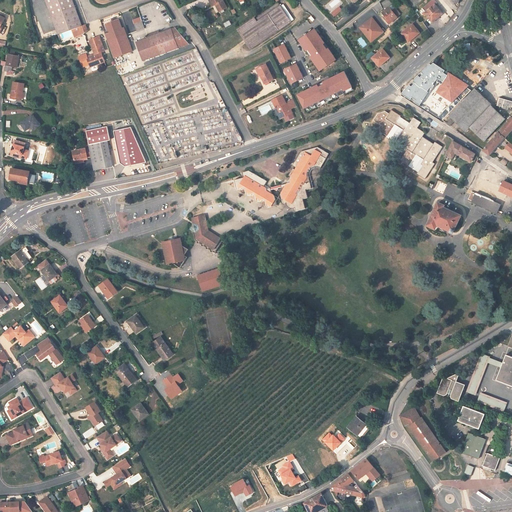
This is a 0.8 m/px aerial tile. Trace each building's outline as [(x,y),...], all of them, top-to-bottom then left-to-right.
[(58,35),(72,29),(82,26),(72,0),(62,0),(47,6),(58,35)] [(220,12),(227,8),(222,0),(209,0),(213,6),(216,5),(220,12)] [(425,13),(432,22),(442,14),(435,5),(437,3),(433,0),(430,0),(426,4),(427,5),(422,9),(426,13),(425,13)] [(250,49),(291,22),(278,3),(270,9),(255,19),(254,18),(237,29),(250,49)] [(397,17),(388,7),(382,13),(385,16),(384,17),(389,24),(397,17)] [(133,19),(136,31),(144,28),(141,17),(133,19)] [(372,18),(360,28),(365,34),(369,31),(375,39),(383,32),(372,18)] [(110,32),(105,34),(108,41),(127,35),(124,27),(122,28),(119,19),(107,23),(110,32)] [(413,24),(402,33),(408,42),(412,39),(420,33),(413,24)] [(88,31),(85,25),(82,26),(72,29),(75,38),(82,35),(88,31)] [(153,36),(136,42),(143,61),(189,44),(175,28),(159,34),(153,36)] [(365,34),(371,42),(375,39),(369,31),(365,34)] [(337,80),(306,34),(284,49),(313,91),(315,90),(327,82),(328,83),(329,84),(330,84),(331,84),(337,80)] [(127,35),(108,41),(114,58),(133,51),(127,35)] [(88,60),(90,65),(91,67),(105,62),(101,52),(105,51),(99,37),(90,40),(95,54),(93,55),(94,57),(90,59),(88,60)] [(383,49),(372,58),(378,66),(382,63),(382,64),(390,58),(383,49)] [(6,66),(5,71),(8,72),(11,70),(12,67),(17,68),(19,56),(9,54),(6,66)] [(83,67),(90,65),(88,60),(87,58),(81,61),(83,67)] [(274,80),(266,64),(258,68),(260,73),(259,73),(265,84),(274,80)] [(428,66),(424,69),(437,79),(440,75),(428,66)] [(418,75),(401,94),(420,106),(433,85),(437,79),(424,69),(417,75),(418,75)] [(436,86),(439,88),(438,88),(443,92),(451,97),(458,87),(455,84),(456,82),(455,80),(453,78),(450,79),(449,80),(446,78),(443,82),(440,80),(436,86)] [(23,92),(24,84),(14,82),(11,96),(12,96),(21,97),(22,98),(23,92)] [(330,96),(324,88),(331,84),(330,84),(329,84),(328,83),(327,82),(315,90),(323,101),(330,96)] [(470,127),(485,141),(505,119),(491,105),(492,104),(475,88),(449,116),(466,131),(470,127)] [(287,103),(286,103),(282,95),(272,100),(278,112),(281,111),(284,117),(286,120),(287,121),(293,118),(293,117),(292,113),(290,109),(296,106),(293,100),(287,103)] [(309,115),(317,110),(309,97),(301,103),(309,115)] [(511,107),(511,101),(499,98),(497,106),(502,107),(502,108),(508,110),(509,107),(511,107)] [(442,113),(438,117),(443,120),(459,103),(455,99),(452,102),(442,112),(442,113)] [(419,171),(417,174),(425,179),(435,164),(433,162),(443,147),(435,142),(434,144),(423,137),(425,133),(418,128),(421,122),(414,117),(407,127),(398,120),(401,116),(392,109),(389,113),(385,110),(378,113),(374,120),(382,125),(380,127),(381,132),(388,136),(396,125),(403,129),(398,137),(405,142),(403,146),(408,149),(401,159),(410,165),(416,155),(424,159),(420,165),(422,166),(419,171)] [(21,124),(26,131),(31,127),(33,130),(40,125),(33,115),(21,124)] [(511,118),(511,117),(497,132),(498,133),(504,138),(511,128),(511,118)] [(388,136),(395,141),(398,137),(403,129),(396,125),(388,136)] [(498,133),(483,150),(490,155),(504,138),(498,133)] [(24,149),(26,143),(15,140),(11,155),(21,158),(21,157),(24,149)] [(94,170),(113,166),(107,141),(89,145),(92,156),(94,170)] [(475,154),(453,141),(446,155),(452,158),(455,153),(471,162),(475,154)] [(87,157),(92,156),(89,145),(85,146),(85,149),(73,152),(74,160),(83,158),(87,157)] [(319,168),(320,169),(329,153),(318,147),(300,151),(292,165),(297,168),(296,170),(292,168),(288,175),(292,177),(290,181),(290,182),(281,185),(281,187),(282,190),(282,192),(282,193),(281,194),(284,203),(286,203),(287,204),(287,205),(289,207),(290,208),(292,208),(293,208),(295,208),(296,211),(306,208),(303,199),(308,197),(307,192),(306,190),(313,188),(310,175),(310,174),(310,173),(311,171),(312,170),(313,169),(316,168),(317,168),(319,168)] [(416,155),(410,165),(419,171),(422,166),(420,165),(424,159),(416,155)] [(28,182),(30,172),(12,169),(10,179),(21,181),(28,182)] [(268,208),(277,205),(275,195),(274,195),(273,195),(273,194),(272,193),(270,188),(267,189),(266,188),(264,187),(268,181),(249,170),(242,172),(244,177),(234,180),(237,190),(245,187),(247,195),(255,193),(257,202),(265,199),(268,208)] [(501,204),(500,205),(501,205),(506,194),(511,196),(511,184),(503,181),(501,187),(478,178),(472,192),(471,192),(468,199),(472,201),(476,192),(501,204)] [(472,201),(471,202),(497,214),(500,205),(501,204),(476,192),(472,201)] [(438,202),(428,225),(435,229),(437,224),(446,229),(451,231),(450,231),(453,233),(455,230),(454,230),(461,215),(447,209),(443,207),(444,205),(438,202)] [(209,231),(205,215),(192,218),(193,223),(193,224),(190,229),(193,231),(195,240),(215,253),(223,241),(223,240),(209,231)] [(168,243),(163,244),(168,265),(172,264),(181,269),(188,258),(185,256),(188,250),(182,246),(181,239),(175,241),(175,242),(172,243),(172,242),(170,241),(168,243)] [(13,257),(21,268),(28,262),(27,261),(32,257),(28,251),(29,251),(26,246),(13,257)] [(51,284),(60,278),(57,275),(55,271),(50,264),(41,271),(51,284)] [(219,268),(197,275),(202,292),(224,285),(219,268)] [(108,279),(100,286),(108,296),(110,295),(111,296),(116,292),(113,288),(115,288),(108,279)] [(0,310),(3,308),(8,304),(0,293),(0,310)] [(52,302),(60,312),(67,306),(64,302),(65,302),(60,296),(52,302)] [(16,306),(21,302),(17,297),(12,301),(16,306)] [(88,331),(96,326),(88,315),(80,320),(83,324),(85,327),(83,328),(86,332),(87,330),(88,331)] [(137,333),(144,328),(136,316),(134,318),(133,317),(129,320),(131,324),(130,325),(137,333)] [(11,327),(3,333),(9,341),(16,336),(18,339),(19,338),(20,340),(19,341),(24,346),(31,340),(29,337),(32,334),(29,330),(26,332),(21,326),(14,331),(11,327)] [(511,356),(506,355),(503,363),(490,358),(490,357),(481,353),(466,392),(475,395),(488,362),(501,367),(496,380),(511,385),(511,332),(499,339),(500,343),(511,347),(511,356)] [(52,343),(48,337),(37,344),(41,350),(36,354),(41,360),(49,353),(57,364),(64,359),(56,348),(55,348),(51,343),(52,343)] [(173,354),(161,337),(153,343),(157,349),(158,349),(163,355),(162,355),(165,360),(173,354)] [(100,361),(105,357),(99,349),(101,348),(98,345),(88,352),(93,360),(88,364),(92,369),(101,363),(100,361)] [(0,376),(1,377),(3,367),(2,366),(1,364),(8,359),(3,351),(0,353),(0,376)] [(137,380),(125,364),(116,370),(128,386),(137,380)] [(60,372),(51,377),(56,385),(58,383),(59,383),(62,387),(65,392),(68,390),(71,394),(77,390),(71,382),(75,379),(72,374),(65,379),(60,372)] [(459,400),(464,387),(457,384),(456,381),(459,375),(458,373),(449,377),(449,378),(443,376),(438,392),(446,395),(447,394),(448,393),(451,394),(451,396),(451,397),(459,400)] [(173,384),(178,391),(187,384),(179,374),(171,380),(174,384),(173,384)] [(480,392),(477,402),(504,412),(507,402),(480,392)] [(10,414),(12,419),(33,408),(27,398),(19,402),(19,401),(16,403),(14,400),(9,403),(11,406),(12,408),(10,410),(12,413),(10,414)] [(101,411),(95,402),(86,407),(90,414),(91,414),(91,415),(90,418),(91,418),(95,426),(103,421),(98,413),(101,411)] [(139,405),(133,410),(139,420),(148,414),(145,410),(142,405),(140,407),(139,405)] [(485,414),(464,406),(458,420),(479,428),(485,414)] [(438,443),(439,443),(422,417),(419,419),(418,417),(419,416),(414,408),(411,409),(412,411),(408,413),(407,412),(400,416),(405,425),(409,424),(410,426),(409,426),(426,452),(427,451),(429,453),(428,454),(429,455),(430,456),(432,457),(433,457),(435,457),(437,457),(437,456),(436,455),(438,453),(440,454),(441,454),(441,452),(442,451),(442,448),(442,446),(441,445),(440,445),(438,443)] [(357,435),(366,424),(356,417),(349,426),(349,428),(357,435)] [(6,435),(11,445),(33,435),(28,424),(24,426),(14,430),(15,431),(6,435)] [(107,431),(97,437),(101,443),(101,444),(102,446),(103,446),(105,448),(102,450),(106,457),(111,453),(109,449),(110,449),(116,444),(121,441),(117,434),(112,437),(111,437),(107,431)] [(486,439),(468,433),(461,452),(478,459),(486,439)] [(46,461),(47,466),(58,462),(60,468),(65,466),(64,464),(66,463),(65,459),(62,459),(59,451),(44,457),(44,455),(39,457),(41,463),(46,461)] [(500,458),(487,453),(482,466),(495,470),(500,458)] [(125,458),(113,467),(117,474),(104,482),(107,486),(111,484),(114,489),(118,486),(117,484),(121,481),(126,478),(122,471),(126,469),(130,466),(125,458)] [(366,473),(373,467),(366,459),(352,471),(358,479),(366,473)] [(468,465),(465,473),(471,475),(474,467),(468,465)] [(380,475),(373,467),(366,473),(373,481),(380,475)] [(122,471),(126,478),(130,475),(126,469),(122,471)] [(349,473),(331,487),(333,490),(363,497),(366,494),(349,473)] [(78,488),(68,493),(73,504),(78,501),(80,504),(89,500),(82,485),(78,487),(78,488)] [(309,511),(316,511),(328,506),(321,493),(304,503),(309,511)] [(58,511),(47,496),(39,502),(46,511),(58,511)] [(0,503),(0,510),(0,511),(11,511),(15,511),(20,511),(19,502),(0,503)]
